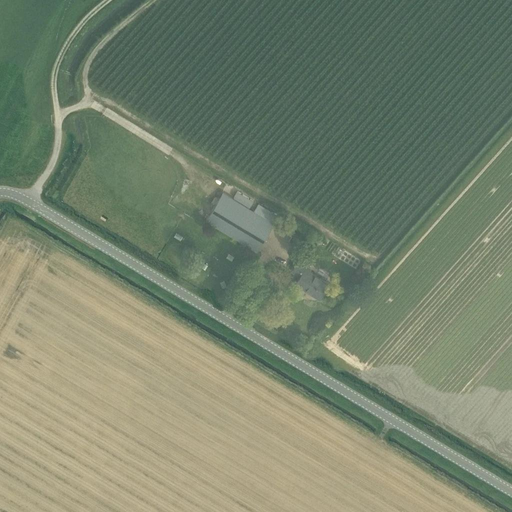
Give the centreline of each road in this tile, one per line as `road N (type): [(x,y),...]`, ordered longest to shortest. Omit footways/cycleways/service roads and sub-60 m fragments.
road 1 (tertiary): [(511,492),(26,201)]
road 2 (unclassified): [(26,201),(54,159),(58,58),(111,0)]
road 3 (track): [(57,116),(87,102),(214,181)]
road 4 (track): [(87,102),(87,61),(155,0)]
